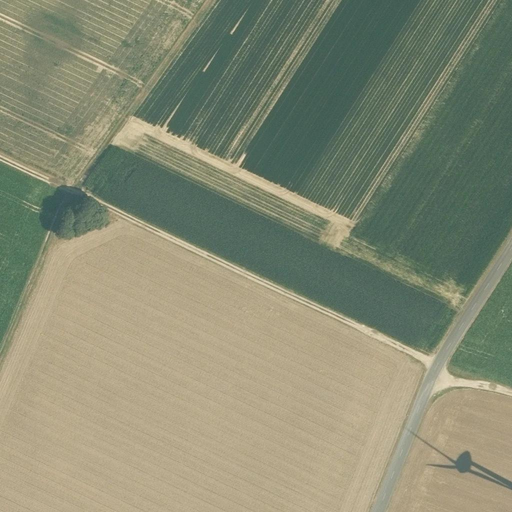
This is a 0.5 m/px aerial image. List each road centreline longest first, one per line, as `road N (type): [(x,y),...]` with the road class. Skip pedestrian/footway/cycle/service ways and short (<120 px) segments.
road 1 (track): [(0,160),(436,367)]
road 2 (track): [(0,357),(57,212),(211,0)]
road 3 (secondary): [(511,250),(436,367),(378,511)]
